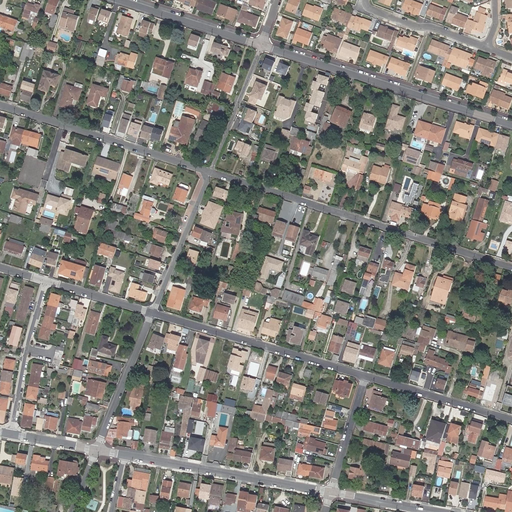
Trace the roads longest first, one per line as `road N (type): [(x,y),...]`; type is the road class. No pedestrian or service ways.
road 1 (residential): [(209,171),(511,266)]
road 2 (residential): [(261,44),(511,124)]
road 3 (residential): [(364,376),(151,313)]
road 4 (residential): [(0,104),(209,171)]
road 5 (residential): [(125,454),(330,492)]
road 6 (residential): [(11,434),(45,282)]
road 7 (residential): [(511,420),(364,376)]
road 8 (residential): [(209,171),(151,313)]
road 9 (residential): [(120,0),(261,44)]
road 10 (residential): [(151,313),(96,449)]
road 11 (residential): [(261,44),(209,171)]
road 12 (residential): [(486,47),(369,8),(365,0)]
road 13 (residential): [(330,492),(364,376)]
